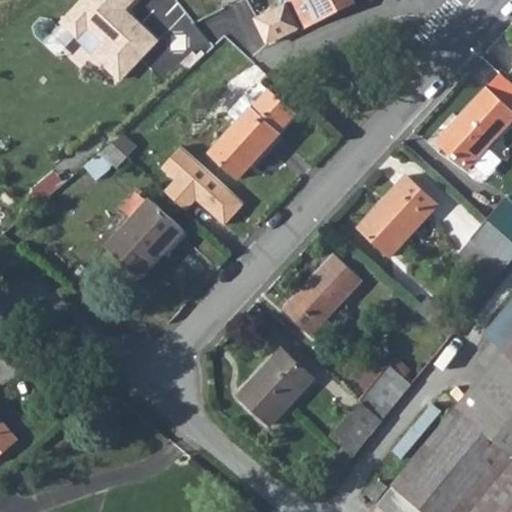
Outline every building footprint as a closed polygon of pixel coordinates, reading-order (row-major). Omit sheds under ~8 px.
[(82,0),(62,22),(78,36),(88,25),(106,42),(94,54),(120,79),(156,40),(123,9),(132,0),(82,0)] [(285,0),(299,27),(352,1),(351,0),(285,0)] [(231,118),(236,123),(266,91),(260,86),(231,118)] [(454,126),(440,142),(468,166),(511,115),(511,110),(484,86),(450,123),(454,126)] [(266,91),(236,123),(209,153),(237,179),(293,116),(266,91)] [(450,123),(436,138),(440,142),(454,126),(450,123)] [(120,134),(106,143),(122,157),(132,145),(120,134)] [(106,143),(96,152),(113,167),(122,157),(106,143)] [(405,174),(359,225),(392,254),(437,202),(405,174)] [(511,195),(507,192),(487,216),(511,238),(511,195)] [(149,200),(108,248),(141,278),(183,230),(149,200)] [(511,238),(487,216),(457,248),(493,280),(511,255),(511,238)] [(334,252),(284,307),(312,333),(362,277),(334,252)] [(511,511),(511,341),(380,505),(388,511),(511,511)] [(281,346),(242,389),(276,419),(315,377),(281,346)] [(389,378),(367,404),(386,421),(406,393),(389,378)] [(362,402),(331,436),(352,455),(382,420),(362,402)] [(0,456),(18,442),(0,421),(0,456)] [(371,494),(379,501),(390,487),(383,480),(371,494)]
